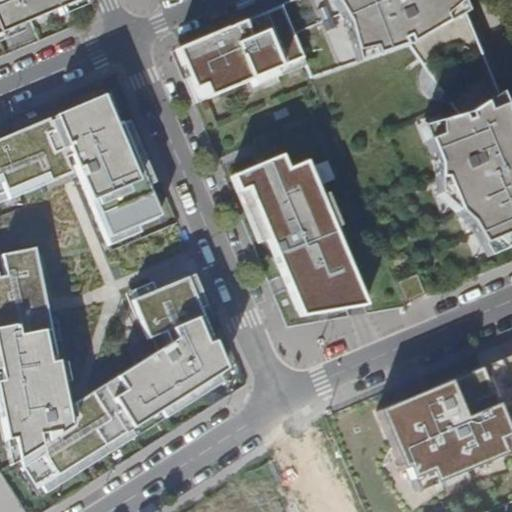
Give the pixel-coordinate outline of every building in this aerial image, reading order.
[(0,0),(0,42),(20,34),(17,27),(81,0),(0,0)] [(453,0),(294,0),(276,8),(299,60),(306,77),(405,43),(460,15),(453,0)] [(195,105),(299,60),(276,8),(175,52),(195,105)] [(460,15),(405,43),(457,121),(464,119),(494,97),(460,15)] [(106,94),(0,138),(0,202),(68,174),(65,168),(71,165),(102,240),(154,218),(149,205),(152,204),(106,94)] [(511,139),(494,97),(464,119),(457,121),(419,132),(435,169),(435,197),(467,225),(477,246),(490,240),(502,250),(511,246),(511,139)] [(265,242),(298,316),(346,309),(355,308),(364,306),(302,162),(284,169),(278,156),(229,177),(257,245),(265,242)] [(486,257),(502,250),(490,240),(477,246),(486,257)] [(149,283),(130,291),(156,350),(132,366),(90,392),(86,395),(78,400),(72,404),(62,406),(44,313),(33,261),(31,252),(31,249),(0,254),(0,265),(0,267),(1,272),(0,272),(0,392),(3,406),(0,406),(0,429),(2,441),(32,490),(222,371),(183,278),(153,291),(149,283)] [(397,282),(405,302),(424,294),(416,274),(397,282)] [(511,354),(372,413),(398,473),(402,471),(411,494),(510,452),(491,408),(511,399),(511,354)]
